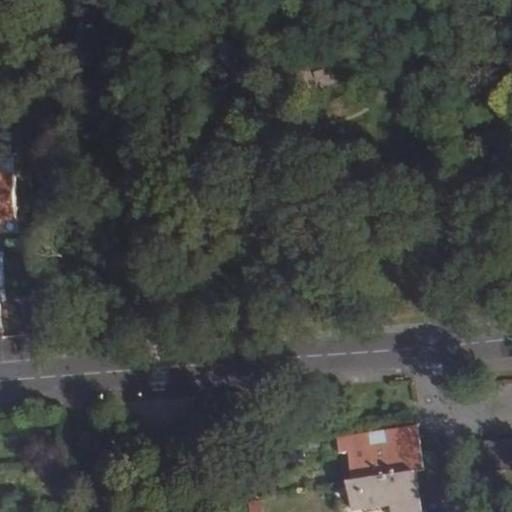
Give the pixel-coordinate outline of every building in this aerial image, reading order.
[(15,175),(0,176),(0,219),(17,219),(15,175)] [(338,390),(318,391),(319,412),(341,410),(339,399),(338,390)] [(420,437),(418,425),(388,431),(390,444),(373,447),(371,433),(340,438),(342,453),(351,452),(356,482),(417,471),(425,470),(420,437)] [(390,444),(388,431),(371,433),(373,447),(390,444)] [(486,472),(511,468),(511,438),(483,442),(484,454),(486,472)] [(423,511),(417,471),(356,482),(350,482),(354,511),(392,505),(392,511),(423,511)]
